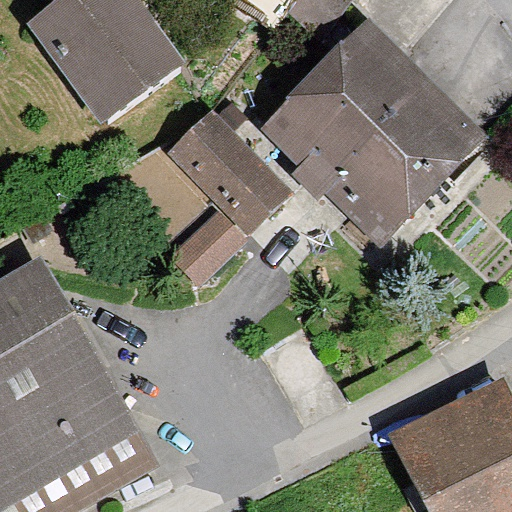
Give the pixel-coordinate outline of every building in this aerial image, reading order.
[(181,73),(127,0),(69,0),(31,27),(100,127),(181,73)] [(362,35),(263,138),(385,255),(484,152),(362,35)] [(165,163),(244,245),(290,202),(211,120),(165,163)] [(0,292),(0,511),(91,511),(156,476),(38,270),(0,292)] [(384,438),(418,511),(511,511),(511,435),(491,389),(384,438)]
